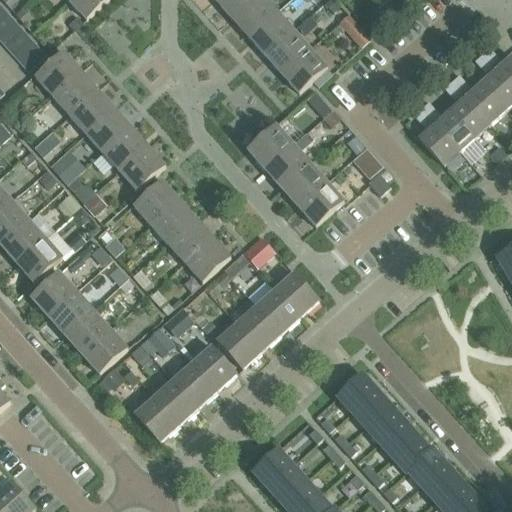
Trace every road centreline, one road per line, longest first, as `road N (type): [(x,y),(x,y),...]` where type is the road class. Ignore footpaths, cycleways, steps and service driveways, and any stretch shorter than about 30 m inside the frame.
road 1 (residential): [(172,0),(173,53),(186,70),(198,131),(319,269),(421,186)]
road 2 (residential): [(154,498),(350,316)]
road 3 (residential): [(421,186),(354,106),(472,0)]
road 4 (residential): [(511,499),(350,316)]
road 5 (residential): [(136,483),(0,328)]
road 6 (residential): [(350,316),(455,225)]
road 7 (residential): [(88,511),(8,422)]
